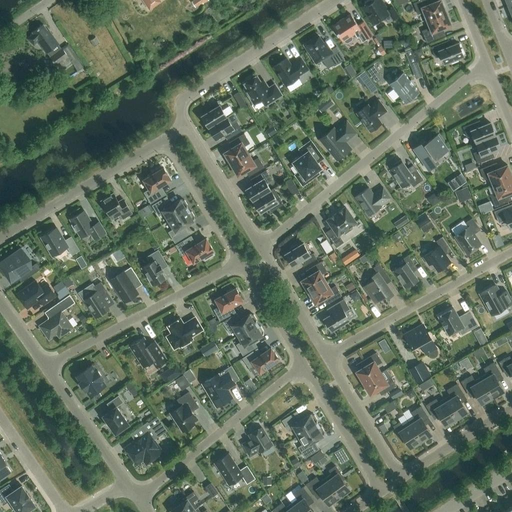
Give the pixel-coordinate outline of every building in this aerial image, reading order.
[(158,0),(143,0),(149,8),(160,1),(158,0)] [(386,10),(379,0),(367,0),(365,2),(364,5),(362,6),(369,17),(368,18),(372,24),(384,16),(388,23),(398,16),(392,6),(386,10)] [(426,20),(446,12),(440,0),(439,0),(430,4),(428,0),(419,0),(413,3),(418,14),(423,12),(426,20)] [(451,25),(446,12),(426,20),(429,27),(421,31),(426,43),(443,36),(440,29),(451,25)] [(358,37),(362,42),(372,35),(363,21),(357,25),(350,14),(332,26),(333,27),(331,29),(335,34),(337,33),(342,41),(343,40),(345,42),(347,42),(351,40),(352,37),(350,35),(354,33),(357,38),(358,37)] [(49,57),(55,66),(60,72),(72,63),(77,70),(83,66),(70,45),(68,43),(61,49),(58,45),(59,44),(51,33),(50,34),(43,24),(32,32),(33,33),(29,38),(29,40),(34,45),(37,41),(46,53),(47,52),(50,57),(49,57)] [(316,63),(321,59),(327,68),(333,64),(334,66),(344,59),(336,46),(330,50),(328,46),(327,47),(323,42),(322,42),(318,35),(304,44),(304,45),(305,44),(309,51),(308,51),(316,63)] [(93,46),(99,43),(96,37),(90,41),(93,46)] [(463,56),(458,43),(447,47),(445,41),(431,47),(435,57),(440,55),(444,63),(449,61),(450,63),(458,60),(457,58),(463,56)] [(417,63),(412,49),(405,52),(411,66),(417,63)] [(273,67),(285,86),(299,77),(298,76),(308,69),(301,58),(291,65),(286,58),(273,67)] [(373,65),(367,69),(375,81),(380,78),(377,74),(378,73),(375,70),(376,69),(373,65)] [(46,79),(51,86),(59,80),(54,73),(52,74),(50,72),(47,74),(49,77),(46,79)] [(363,72),(358,75),(371,94),(377,90),(363,72)] [(419,92),(403,72),(389,83),(405,103),(408,101),(409,102),(412,100),(411,99),(419,92)] [(265,105),(281,95),(274,84),(268,88),(266,84),(260,83),(260,81),(256,75),(253,77),(252,76),(247,79),(248,81),(244,83),(247,88),(244,89),(254,104),(261,99),(265,105)] [(241,108),(246,105),(239,92),(233,95),(241,108)] [(328,108),(334,103),(328,97),(323,101),(328,108)] [(368,104),(356,113),(370,131),(381,123),(377,118),(386,111),(378,99),(369,106),(368,104)] [(201,116),(208,127),(226,117),(217,101),(209,105),(211,110),(201,116)] [(226,117),(208,127),(215,139),(225,133),(228,138),(241,130),(236,121),(230,124),(226,117)] [(334,126),(319,138),(335,160),(350,148),(345,141),(356,133),(347,121),(336,129),(334,126)] [(473,135),(476,143),(495,135),(490,122),(479,127),(477,121),(463,127),(467,137),(473,135)] [(223,152),(230,164),(248,153),(244,146),(249,143),(243,133),(230,141),(234,146),(223,152)] [(422,146),(420,143),(413,148),(429,170),(439,162),(436,158),(448,150),(442,142),(444,141),(439,134),(422,146)] [(495,135),(476,143),(479,151),(473,153),(477,163),(491,158),(489,152),(500,148),(495,135)] [(310,141),(302,147),(306,152),(299,158),(300,160),(294,165),(300,172),(295,175),(302,185),(319,174),(317,171),(321,168),(317,162),(323,158),(310,141)] [(248,153),(230,164),(237,176),(248,170),(251,175),(264,167),(258,157),(253,160),(248,153)] [(413,187),(423,179),(416,169),(410,173),(401,160),(393,165),(395,167),(390,170),(402,187),(409,182),(413,187)] [(489,177),(493,185),(511,177),(507,165),(496,169),(494,164),(480,169),(484,180),(489,177)] [(161,168),(159,165),(151,170),(153,173),(143,179),(149,188),(144,192),(150,203),(162,195),(157,187),(170,179),(167,173),(163,167),(161,168)] [(245,189),(253,201),(270,190),(266,183),(271,180),(265,170),(253,178),(256,183),(245,189)] [(511,177),(493,185),(496,193),(490,195),(495,206),(508,201),(506,194),(511,191),(511,177)] [(292,195),(299,191),(291,178),(284,182),(292,195)] [(368,215),(381,206),(380,205),(390,198),(383,187),(376,192),(377,193),(374,195),(368,187),(355,196),(368,215)] [(455,192),(459,202),(472,197),(468,187),(455,192)] [(270,190),(253,201),(260,213),(270,206),(272,210),(283,204),(273,188),(270,190)] [(437,191),(429,197),(434,203),(442,198),(437,191)] [(132,213),(124,200),(119,203),(113,193),(101,200),(112,218),(119,214),(122,219),(132,213)] [(164,212),(169,220),(188,209),(187,207),(187,205),(184,200),(182,199),(182,198),(168,206),(164,198),(152,205),(158,216),(164,212)] [(511,204),(494,211),(498,223),(506,220),(510,228),(511,226),(511,204)] [(327,220),(333,228),(326,232),(334,244),(341,239),(338,235),(343,231),(345,233),(352,228),(350,226),(356,223),(345,207),(327,220)] [(188,209),(169,220),(173,229),(168,232),(174,242),(186,235),(181,227),(194,219),(194,216),(191,212),(189,211),(188,209)] [(99,222),(92,225),(84,211),(70,219),(73,224),(71,225),(76,232),(77,231),(81,236),(88,232),(89,234),(91,233),(94,239),(105,232),(99,222)] [(420,228),(430,221),(425,213),(415,220),(420,228)] [(409,221),(406,216),(401,220),(404,225),(409,221)] [(455,236),(467,253),(480,244),(473,234),(480,229),(472,218),(465,223),(467,227),(455,236)] [(67,247),(71,255),(79,250),(71,236),(63,240),(56,227),(41,236),(53,255),(67,247)] [(423,256),(429,265),(432,263),(438,270),(450,262),(443,251),(448,247),(441,237),(436,241),(439,245),(423,256)] [(188,252),(193,262),(203,256),(205,259),(213,254),(211,251),(213,250),(209,244),(206,238),(192,246),(187,238),(176,245),(182,256),(188,252)] [(321,242),(327,253),(334,249),(329,239),(321,242)] [(292,266),(302,260),(305,265),(316,258),(313,253),(310,255),(303,243),(297,246),(296,244),(289,249),(290,251),(285,254),(292,266)] [(0,269),(5,276),(10,282),(17,277),(21,282),(40,269),(36,263),(30,267),(26,261),(29,259),(20,248),(2,261),(1,259),(0,260),(0,269)] [(343,258),(347,264),(361,254),(357,248),(343,258)] [(159,264),(164,261),(158,250),(146,257),(150,263),(142,268),(152,285),(156,282),(157,284),(165,280),(164,278),(165,277),(161,271),(163,270),(159,264)] [(414,265),(408,255),(403,259),(404,261),(398,265),(400,267),(393,271),(405,287),(410,284),(411,286),(418,281),(410,268),(414,265)] [(308,292),(326,281),(321,274),(326,271),(321,261),(308,269),(311,274),(301,280),(308,292)] [(371,276),(373,279),(363,286),(375,303),(385,296),(387,299),(393,295),(381,277),(386,273),(379,263),(373,267),(376,272),(371,276)] [(138,293),(131,283),(138,279),(130,267),(110,280),(124,302),(138,293)] [(54,285),(61,296),(77,287),(70,276),(54,285)] [(27,307),(39,299),(42,304),(55,295),(48,284),(41,289),(36,281),(17,294),(27,307)] [(330,288),(326,281),(308,292),(315,304),(325,297),(328,303),(341,295),(335,285),(330,288)] [(101,282),(94,286),(97,291),(84,300),(95,317),(108,308),(100,296),(107,291),(101,282)] [(499,292),(495,285),(480,293),(492,315),(506,307),(509,311),(511,309),(511,303),(511,302),(511,301),(506,291),(501,294),(499,292)] [(236,288),(233,289),(231,289),(227,291),(226,293),(215,299),(219,306),(214,309),(219,320),(231,314),(228,308),(242,300),(239,295),(239,294),(236,288)] [(63,334),(72,327),(61,312),(75,302),(69,295),(47,310),(52,317),(40,326),(49,339),(61,331),(63,334)] [(326,309),(330,315),(324,318),(331,330),(336,327),(337,329),(344,325),(343,323),(349,319),(344,312),(349,309),(343,299),(326,309)] [(461,335),(477,325),(471,314),(460,320),(453,308),(438,316),(448,335),(458,329),(461,335)] [(234,329),(238,335),(257,324),(256,322),(256,319),(253,314),(251,314),(251,313),(238,321),(234,315),(222,322),(229,332),(234,329)] [(170,338),(170,340),(171,341),(172,343),(174,344),(176,344),(178,344),(179,346),(192,339),(190,336),(202,329),(195,317),(183,324),(180,318),(167,326),(172,334),(171,336),(170,338)] [(257,324),(238,335),(241,341),(236,344),(242,355),(254,348),(250,342),(263,334),(263,333),(263,331),(260,326),(258,326),(257,324)] [(405,335),(411,347),(420,343),(426,353),(435,348),(422,325),(405,335)] [(143,367),(152,360),(156,366),(166,360),(154,341),(148,344),(143,337),(129,346),(143,367)] [(201,347),(206,356),(220,348),(215,339),(201,347)] [(249,368),(255,365),(259,372),(270,365),(271,365),(276,362),(276,361),(278,359),(274,353),(270,348),(258,356),(253,350),(242,358),(249,368)] [(363,383),(381,372),(376,365),(381,362),(376,352),(363,360),(366,365),(356,371),(363,383)] [(511,372),(511,358),(511,359),(509,356),(498,361),(504,372),(510,369),(511,372)] [(416,383),(430,375),(423,361),(408,369),(416,383)] [(486,373),(480,377),(492,397),(503,391),(495,377),(501,374),(493,362),(483,368),(486,373)] [(168,383),(184,373),(177,363),(162,373),(168,383)] [(96,369),(92,364),(75,376),(79,381),(78,382),(85,392),(86,391),(90,397),(107,385),(103,379),(104,379),(97,369),(96,369)] [(190,381),(197,377),(192,368),(185,372),(190,381)] [(386,369),(381,372),(363,383),(370,394),(380,388),(383,394),(396,386),(390,376),(386,369)] [(235,384),(227,371),(219,377),(217,374),(202,383),(217,406),(231,398),(226,389),(235,384)] [(178,379),(182,388),(191,385),(186,375),(178,379)] [(492,397),(480,377),(474,380),(471,375),(460,381),(468,393),(473,390),(481,403),(492,397)] [(252,378),(245,382),(250,390),(257,387),(252,378)] [(444,399),(456,418),(467,412),(459,399),(464,395),(457,383),(446,390),(450,395),(444,399)] [(177,399),(181,406),(170,413),(182,431),(186,428),(187,429),(193,426),(192,424),(194,423),(194,422),(197,420),(192,411),(198,406),(188,392),(177,399)] [(123,402),(118,395),(107,404),(111,410),(103,416),(107,422),(110,428),(111,427),(115,433),(128,424),(116,407),(123,402)] [(445,425),(456,418),(444,399),(438,402),(436,399),(425,405),(432,416),(437,412),(445,425)] [(398,406),(394,400),(384,407),(387,413),(398,406)] [(413,418),(408,421),(420,441),(431,434),(423,421),(428,418),(420,406),(410,412),(413,418)] [(298,436),(318,424),(316,422),(317,420),(314,415),(312,414),(311,413),(298,421),(293,413),(282,420),(288,431),(293,427),(298,436)] [(161,452),(150,436),(156,432),(154,430),(162,424),(156,415),(141,426),(146,433),(141,437),(140,436),(135,440),(135,441),(125,448),(134,460),(138,458),(143,458),(146,462),(161,452)] [(420,441),(408,421),(402,425),(400,422),(393,426),(399,436),(401,435),(410,448),(420,441)] [(319,426),(318,424),(298,436),(303,444),(298,447),(304,457),(316,450),(311,442),(324,434),(324,433),(324,431),(321,426),(319,426)] [(261,427),(249,435),(251,439),(249,441),(249,440),(242,444),(249,455),(258,450),(259,452),(271,444),(261,427)] [(310,457),(314,463),(324,456),(320,450),(310,457)] [(0,452),(0,479),(11,472),(5,463),(6,462),(0,452)] [(242,476),(247,483),(254,478),(246,466),(239,470),(228,453),(215,462),(229,484),(242,476)] [(325,478),(339,497),(349,489),(340,477),(342,475),(335,465),(328,470),(331,474),(325,478)] [(302,483),(308,479),(302,471),(296,475),(302,483)] [(263,485),(271,485),(271,476),(263,476),(263,485)] [(329,504),(339,497),(325,478),(320,482),(316,477),(306,484),(314,496),(320,492),(329,504)] [(212,496),(218,492),(211,482),(205,486),(212,496)] [(8,484),(0,490),(0,500),(3,504),(9,500),(17,511),(25,511),(35,505),(30,498),(31,498),(27,492),(27,493),(22,485),(13,491),(8,484)] [(291,503),(297,511),(313,511),(306,502),(311,498),(303,486),(293,494),(297,499),(291,503)] [(189,511),(197,507),(197,506),(197,507),(193,501),(198,498),(193,491),(182,499),(183,501),(171,510),(172,511),(189,511)] [(297,511),(291,503),(286,507),(282,502),(272,510),(273,511),(297,511)]
